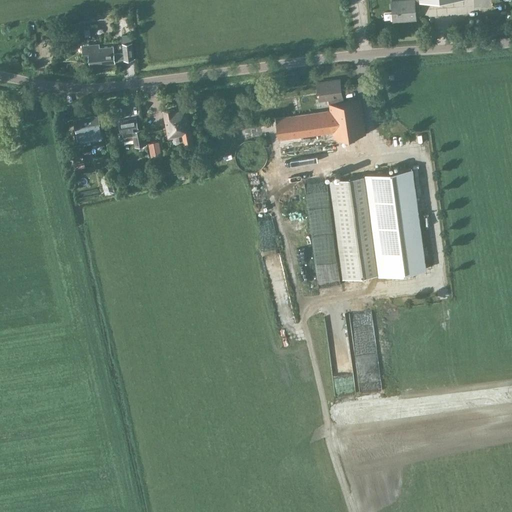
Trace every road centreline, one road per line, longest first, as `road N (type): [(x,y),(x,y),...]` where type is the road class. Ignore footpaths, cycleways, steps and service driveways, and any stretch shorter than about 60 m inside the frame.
road 1 (unclassified): [(257,67),(91,87),(0,75)]
road 2 (unclassified): [(257,67),(511,42)]
